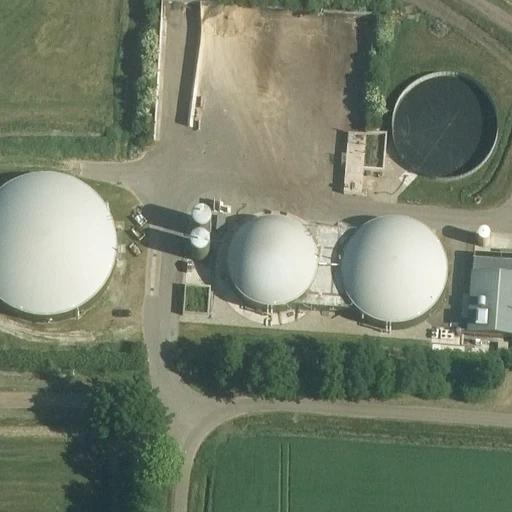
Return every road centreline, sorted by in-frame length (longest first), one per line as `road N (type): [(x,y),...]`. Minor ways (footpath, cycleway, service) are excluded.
road 1 (unclassified): [(179,511),(183,460),(202,429),(229,413),(259,405),(511,422)]
road 2 (track): [(229,413),(0,402)]
